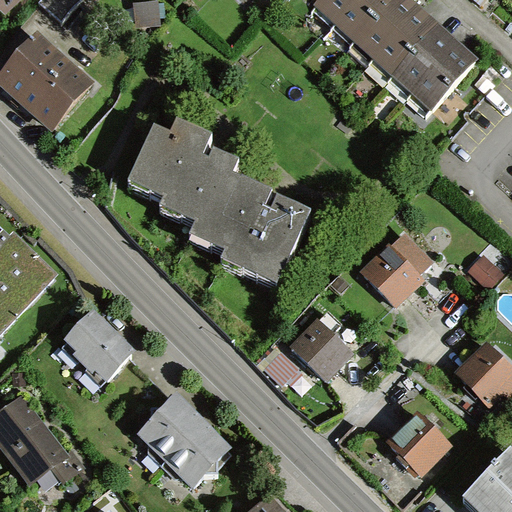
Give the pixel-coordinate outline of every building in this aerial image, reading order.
[(0,0),(0,5),(7,12),(17,0),(0,0)] [(39,0),(37,3),(60,24),(81,0),(39,0)] [(411,0),(320,0),(314,8),(431,114),(479,61),(411,0)] [(159,2),(134,5),(136,27),(161,24),(159,2)] [(39,34),(0,79),(0,85),(53,131),(95,83),(39,34)] [(224,265),(277,290),(313,215),(234,177),(240,164),(209,149),(213,141),(178,124),(171,138),(154,130),(128,183),(165,201),(161,211),(196,228),(191,239),(229,257),(224,265)] [(0,335),(61,274),(14,229),(11,233),(4,227),(0,231),(0,335)] [(362,273),(396,308),(426,279),(421,274),(433,262),(405,234),(393,246),(391,244),(362,273)] [(483,254),(469,271),(490,290),(505,274),(483,254)] [(93,309),(65,339),(67,341),(62,347),(101,384),(107,379),(109,381),(138,352),(93,309)] [(291,349),(327,382),(354,353),(317,320),(291,349)] [(511,365),(487,341),(455,373),(494,412),(509,397),(511,400),(511,365)] [(265,371),(283,388),(287,383),(291,387),(303,374),(298,370),(300,369),(283,352),(265,371)] [(67,453),(23,396),(0,413),(0,448),(28,485),(51,467),(62,483),(84,466),(71,450),(67,453)] [(176,398),(138,436),(193,492),(207,478),(218,477),(217,468),(232,453),(176,398)] [(419,475),(421,477),(452,447),(419,412),(388,441),(399,453),(396,456),(416,477),(419,475)] [(511,511),(511,455),(465,502),(474,511),(511,511)] [(289,511),(271,493),(251,511),(289,511)]
